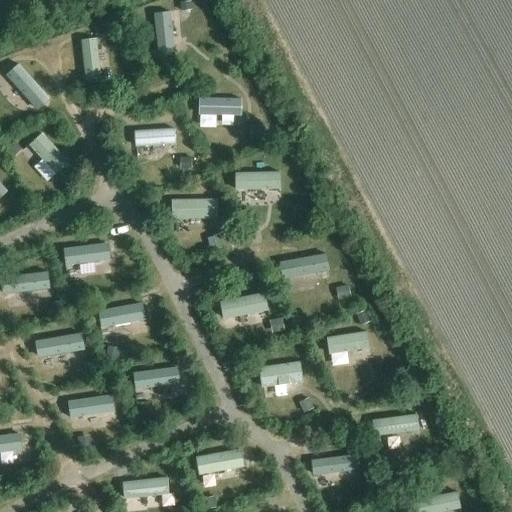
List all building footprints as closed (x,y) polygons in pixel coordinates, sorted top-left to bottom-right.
[(192,1),(180,2),(180,10),(192,9),(192,1)] [(174,52),(170,10),(154,11),(158,54),(174,52)] [(101,78),(96,37),(81,39),(86,79),(101,78)] [(50,97),(18,62),(5,74),(37,109),(50,97)] [(242,98),(199,96),(198,113),(241,115),(242,98)] [(265,125),(252,125),(252,138),(265,138),(265,125)] [(175,127),(135,130),(135,145),(176,142),(175,127)] [(70,161),(41,132),(28,144),(57,174),(70,161)] [(22,148),(15,140),(6,148),(14,156),(22,148)] [(192,156),(180,157),(181,168),(192,167),(192,156)] [(280,171),(235,172),(236,188),(281,187),(280,171)] [(218,198),(172,199),(172,219),(218,218),(218,198)] [(307,203),(294,203),(294,216),(307,216),(307,203)] [(220,234),(208,238),(212,250),(224,246),(220,234)] [(108,241),(63,247),(65,265),(110,258),(108,241)] [(327,252),(280,261),(283,277),(330,268),(327,252)] [(48,270),(0,275),(0,276),(2,293),(50,287),(48,270)] [(76,282),(65,290),(74,302),(85,294),(76,282)] [(350,285),(336,287),(338,300),(352,298),(350,285)] [(269,309),(266,291),(219,300),(223,318),(269,309)] [(142,302),(98,310),(101,327),(145,318),(142,302)] [(366,310),(357,313),(361,326),(370,323),(366,310)] [(284,318),(269,320),(272,334),(286,331),(284,318)] [(368,331),(327,336),(329,354),(370,349),(368,331)] [(82,332),(34,340),(37,357),(85,349),(82,332)] [(121,348),(107,345),(105,358),(118,361),(121,348)] [(98,359),(83,361),(85,374),(100,372),(98,359)] [(301,361),(259,366),(262,386),(303,381),(301,361)] [(178,366),(133,372),(135,388),(180,383),(178,366)] [(112,394),(68,401),(70,417),(115,410),(112,394)] [(310,395),(299,401),(304,412),(316,407),(310,395)] [(152,414),(139,411),(136,421),(149,424),(152,414)] [(417,413),(372,419),(374,435),(419,430),(417,413)] [(20,432),(0,434),(0,452),(22,450),(20,432)] [(90,435),(76,437),(78,448),(92,446),(90,435)] [(438,448),(424,446),(423,458),(436,460),(438,448)] [(242,448),(196,456),(199,474),(245,466),(242,448)] [(356,454),(311,459),(313,474),(358,470),(356,454)] [(167,476),(122,481),(124,498),(169,493),(167,476)] [(370,480),(358,481),(359,494),(371,493),(370,480)] [(459,491),(412,500),(414,511),(437,511),(462,507),(459,491)] [(217,507),(214,496),(202,499),(205,510),(217,507)]
